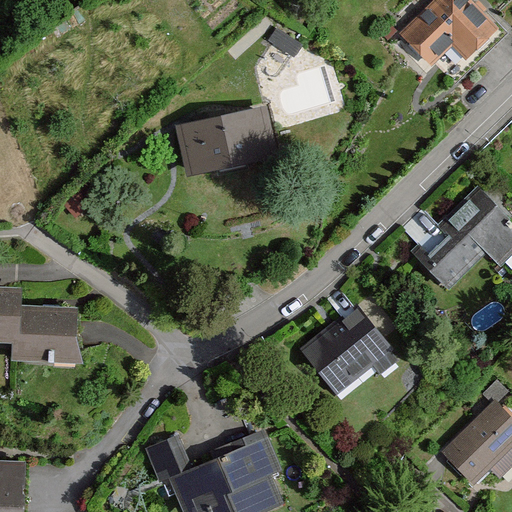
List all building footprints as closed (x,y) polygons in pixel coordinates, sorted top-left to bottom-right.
[(468,0),(421,0),(391,30),(426,65),(444,47),(460,63),(496,27),(468,0)] [(258,106),(167,126),(178,176),(269,155),(258,106)] [(407,250),(442,289),(482,252),(495,265),(511,249),(511,223),(477,185),(407,250)] [(0,286),(0,341),(6,341),(5,359),(76,361),(69,305),(13,304),(14,287),(0,286)] [(295,352),(329,395),(367,366),(374,375),(396,358),(355,305),(295,352)] [(433,452),(470,489),(511,446),(511,419),(489,396),(433,452)] [(195,511),(201,510),(202,511),(257,511),(276,504),(263,472),(272,468),(255,428),(224,440),(227,448),(187,464),(170,424),(134,439),(151,481),(162,476),(177,511),(195,511)] [(19,511),(22,462),(0,460),(0,511),(19,511)]
